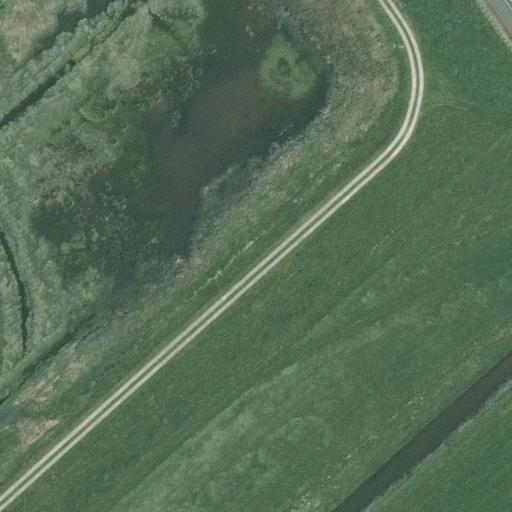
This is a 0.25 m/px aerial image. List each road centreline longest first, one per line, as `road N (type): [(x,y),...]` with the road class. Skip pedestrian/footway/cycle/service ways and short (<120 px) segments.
road 1 (track): [(98,511),(431,214),(511,173)]
road 2 (track): [(453,274),(247,378)]
